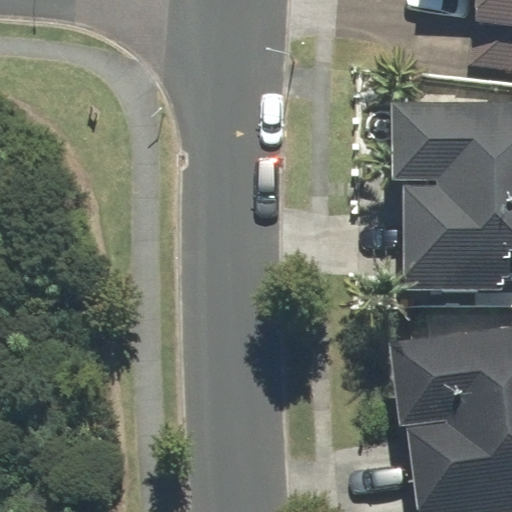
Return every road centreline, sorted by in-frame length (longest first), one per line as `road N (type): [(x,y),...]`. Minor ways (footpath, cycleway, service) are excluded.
road 1 (residential): [(229,11),(228,327),(241,511)]
road 2 (residential): [(88,0),(229,11)]
